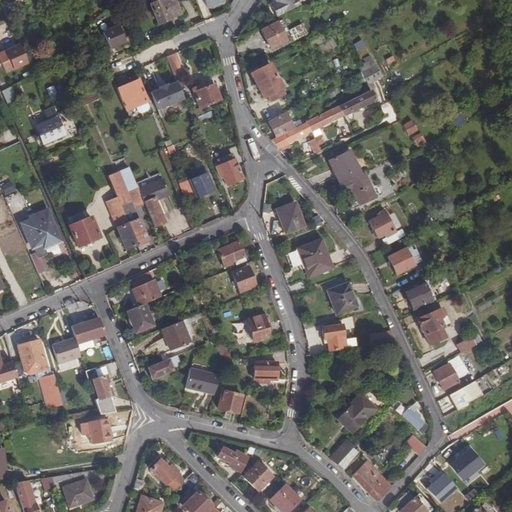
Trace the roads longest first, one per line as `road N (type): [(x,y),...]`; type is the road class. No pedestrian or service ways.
road 1 (residential): [(249,145),(286,171),(360,256),(434,413),(432,445),(376,511)]
road 2 (residential): [(251,214),(301,352),(289,448)]
road 3 (residential): [(251,214),(91,286)]
road 4 (residential): [(163,424),(135,393),(91,286)]
road 5 (residential): [(289,448),(163,424)]
road 6 (residential): [(116,69),(232,24)]
road 7 (residential): [(232,24),(229,61),(249,145)]
